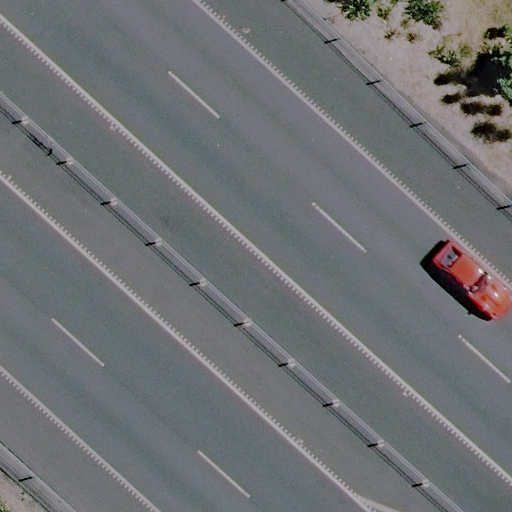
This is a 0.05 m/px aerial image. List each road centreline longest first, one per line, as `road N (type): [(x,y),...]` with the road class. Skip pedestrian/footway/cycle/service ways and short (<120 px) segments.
road 1 (motorway): [(390,511),(0,165)]
road 2 (motorway): [(150,0),(511,342)]
